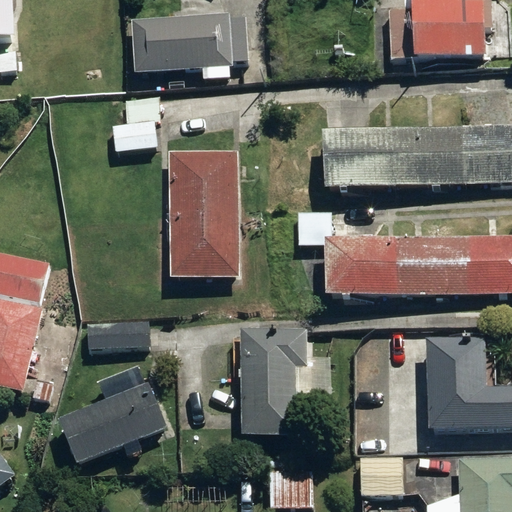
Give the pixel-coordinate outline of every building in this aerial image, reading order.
[(0,0),(0,84),(0,78),(0,48),(25,47),(20,0),(0,0)] [(410,14),(393,15),(396,65),(424,63),(424,67),(495,63),(493,35),(499,34),(497,0),(441,3),(440,0),(419,0),(419,5),(410,5),(410,14)] [(235,21),(137,26),(140,79),(239,73),(238,68),(254,67),(252,23),(236,24),(235,21)] [(159,126),(117,131),(120,159),(163,153),(159,126)] [(511,130),(331,140),(335,199),(511,189),(511,130)] [(243,155),(174,157),(178,287),(246,285),(243,155)] [(335,216),(302,217),(303,251),(332,250),(334,304),(511,298),(511,238),(336,244),(335,216)] [(55,267),(0,255),(0,299),(45,310),(55,267)] [(49,314),(0,302),(0,391),(30,398),(49,314)] [(154,327),(90,329),(91,356),(155,354),(154,327)] [(311,332),(246,333),(249,441),(303,440),(301,373),(312,373),(311,332)] [(491,343),(433,344),(435,437),(511,435),(511,392),(492,393),(491,343)] [(108,406),(65,424),(85,470),(174,433),(155,387),(152,389),(147,379),(104,397),(108,406)] [(0,497),(21,481),(0,452),(0,497)] [(511,511),(511,460),(464,463),(465,499),(431,510),(430,511),(511,511)] [(407,461),(365,462),(366,501),(408,499),(407,461)] [(319,511),(318,474),(275,476),(275,511),(319,511)]
